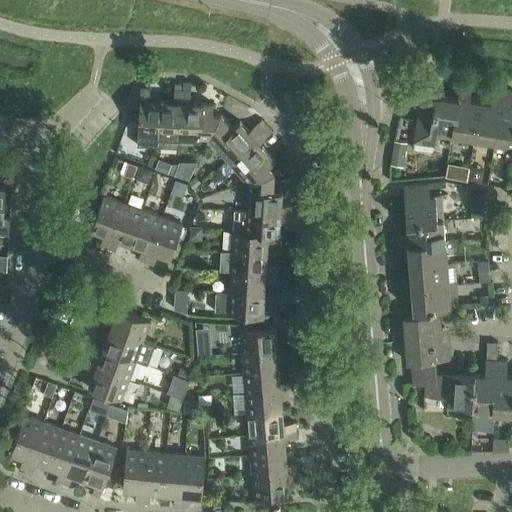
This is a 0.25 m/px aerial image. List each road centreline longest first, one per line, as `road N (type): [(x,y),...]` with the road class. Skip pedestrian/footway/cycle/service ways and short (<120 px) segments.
road 1 (tertiary): [(383,470),(362,120)]
road 2 (residential): [(310,281),(301,126),(362,120)]
road 3 (tertiary): [(362,120),(349,56),(312,21),(237,0)]
road 4 (residential): [(327,511),(318,378)]
road 5 (residential): [(383,470),(511,466)]
road 6 (residential): [(0,368),(36,250)]
road 7 (residential): [(61,378),(101,262)]
